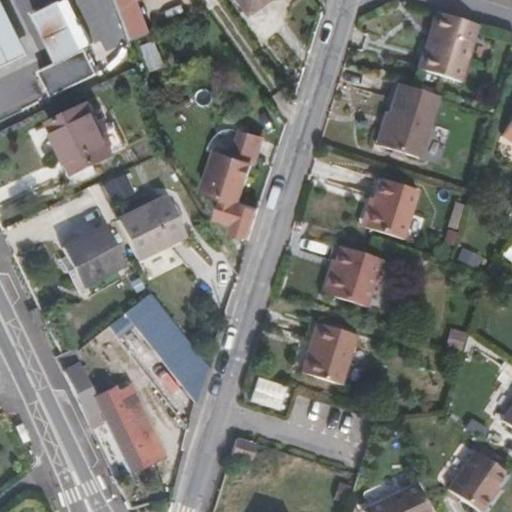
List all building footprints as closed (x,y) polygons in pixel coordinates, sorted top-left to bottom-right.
[(0,0),(0,72),(10,68),(29,59),(2,0),(0,0)] [(115,0),(122,18),(131,44),(153,35),(151,29),(141,4),(146,0),(115,0)] [(238,0),(251,17),(273,0),(238,0)] [(63,1),(32,16),(56,64),(40,71),(52,96),(98,73),(63,1)] [(459,81),(476,25),(434,12),(416,68),(459,81)] [(375,145),(379,146),(418,158),(438,97),(398,85),(388,115),(384,114),(375,145)] [(115,154),(90,103),(48,123),(73,174),(90,166),(115,154)] [(511,114),(499,134),(511,142),(511,114)] [(240,203),(261,137),(241,131),(233,157),(214,151),(202,190),(223,198),(217,218),(234,224),(231,234),(249,240),(259,210),(240,203)] [(359,222),(365,224),(403,237),(419,186),(381,174),(374,195),(368,194),(359,222)] [(123,177),(103,187),(110,203),(130,193),(123,177)] [(186,237),(166,196),(117,219),(137,261),(186,237)] [(126,266),(105,225),(61,248),(82,288),(126,266)] [(366,306),(381,258),(341,244),(325,292),(366,306)] [(184,338),(162,309),(148,292),(123,313),(196,401),(207,366),(184,338)] [(340,383),(356,333),(315,320),(300,371),(340,383)] [(92,398),(77,367),(82,365),(75,349),(55,358),(68,385),(90,429),(104,423),(92,398)] [(278,410),(285,387),(256,378),(249,401),(278,410)] [(164,456),(130,385),(115,392),(113,387),(92,398),(104,423),(128,473),(164,456)] [(511,430),(511,404),(500,422),(511,430)] [(251,464),(257,444),(238,439),(232,458),(251,464)] [(494,511),(511,489),(506,486),(511,477),(511,470),(487,454),(461,492),(489,511),(494,511)] [(363,511),(430,511),(426,502),(417,485),(363,511)]
